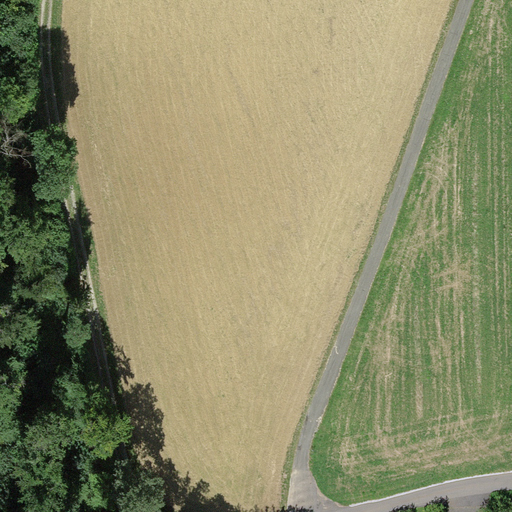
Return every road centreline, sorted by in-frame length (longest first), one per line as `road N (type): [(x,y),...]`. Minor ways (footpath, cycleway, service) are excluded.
road 1 (track): [(462,0),(308,423),(300,469),(306,511)]
road 2 (track): [(40,0),(73,248),(111,426),(151,511)]
road 3 (residential): [(357,511),(511,482)]
